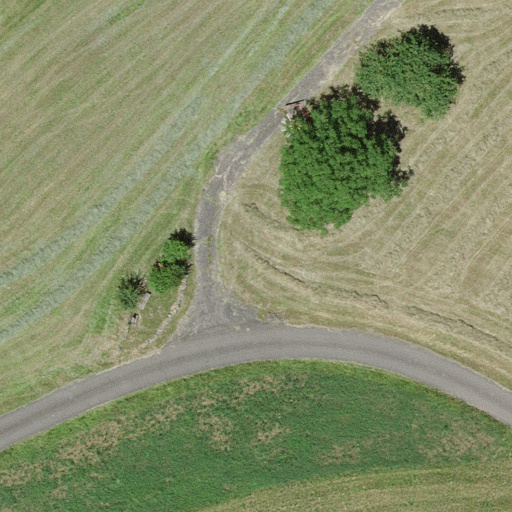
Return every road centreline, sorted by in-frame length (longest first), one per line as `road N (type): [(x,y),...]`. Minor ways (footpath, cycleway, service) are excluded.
road 1 (unclassified): [(0,452),(147,382),(314,344),(383,353),(511,413)]
road 2 (track): [(218,363),(201,263),(204,211),(269,113),(374,0)]
